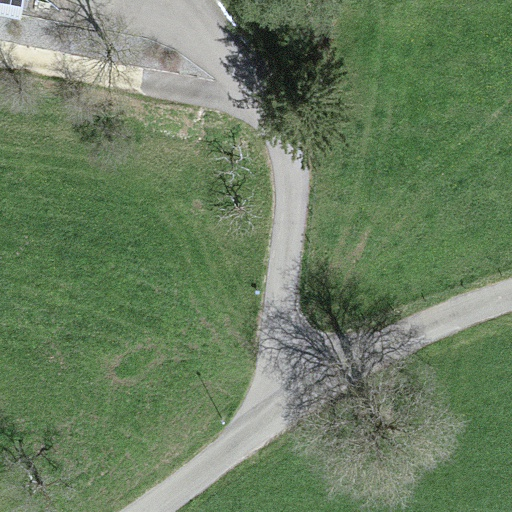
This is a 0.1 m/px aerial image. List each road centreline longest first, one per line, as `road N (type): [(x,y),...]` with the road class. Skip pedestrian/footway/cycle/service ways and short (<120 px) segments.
road 1 (track): [(0,54),(217,95),(267,118),(280,135),(293,178),(262,421)]
road 2 (track): [(511,291),(338,371),(144,511)]
